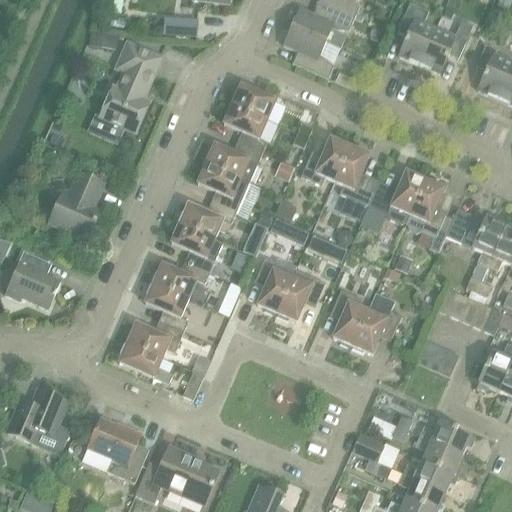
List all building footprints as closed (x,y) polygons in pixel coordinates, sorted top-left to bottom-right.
[(346,0),(321,0),(318,7),(354,22),(360,10),(346,0)] [(511,0),(501,0),(498,9),(508,13),(511,2),(511,0)] [(399,59),(419,68),(436,31),(424,26),(429,15),(410,6),(397,36),(407,40),(399,59)] [(349,34),(354,22),(318,7),(314,18),(300,11),(291,30),(326,45),(332,32),(349,34)] [(165,19),(164,36),(196,38),(197,21),(165,19)] [(455,39),(436,31),(419,68),(440,77),(448,58),(458,62),(467,44),(473,29),(462,23),(455,39)] [(328,82),(334,69),(320,59),(326,45),(291,30),(283,49),(297,55),(292,67),(328,82)] [(161,61),(142,53),(128,47),(117,72),(124,75),(117,92),(113,91),(101,120),(136,136),(149,106),(142,103),(161,61)] [(498,103),(511,70),(511,64),(495,57),(497,53),(486,48),(484,52),(476,70),(486,74),(478,94),(498,103)] [(511,70),(498,103),(511,108),(511,70)] [(267,123),(268,122),(276,104),(241,88),(237,96),(235,95),(230,106),(229,106),(228,106),(267,123)] [(259,142),(267,123),(228,106),(228,107),(230,107),(225,118),(227,120),(224,127),(246,137),(242,147),(262,157),(267,145),(259,142)] [(293,147),(304,152),(313,131),(302,127),(293,147)] [(325,181),(334,185),(351,146),(350,147),(339,143),(338,145),(330,141),(320,164),(310,159),(302,178),(301,180),(322,189),(325,181)] [(340,197),(361,206),(369,210),(378,189),(359,181),(369,158),(361,155),(362,153),(351,148),(352,147),(351,146),(334,185),(343,189),(340,197)] [(241,183),(245,174),(253,177),(262,157),(242,147),(237,158),(214,148),(211,156),(209,155),(204,166),(202,165),(202,166),(241,183)] [(241,183),(202,166),(203,167),(198,178),(201,179),(197,187),(220,197),(215,207),(236,217),(249,187),(241,183)] [(282,166),(276,179),(290,185),(295,171),(282,166)] [(396,197),(385,192),(378,189),(369,210),(376,213),(388,219),(390,222),(401,228),(405,226),(406,227),(427,179),(426,179),(426,181),(415,176),(414,178),(406,175),(396,197)] [(104,187),(86,179),(79,176),(68,200),(62,197),(49,226),(87,243),(83,251),(84,252),(101,214),(90,210),(94,200),(98,202),(104,187)] [(428,180),(427,179),(406,227),(409,234),(416,237),(423,234),(436,240),(431,252),(438,255),(445,239),(462,246),(473,219),(458,213),(453,222),(435,214),(445,192),(437,188),(438,186),(427,181),(428,180)] [(236,217),(215,207),(211,218),(188,208),(185,215),(183,214),(178,225),(176,225),(215,243),(219,233),(224,235),(229,233),(232,228),(250,236),(255,225),(236,217)] [(264,213),(258,226),(268,230),(274,217),(264,213)] [(482,257),(466,291),(471,294),(468,301),(471,302),(473,303),(481,285),(487,270),(488,270),(506,229),(496,224),(498,220),(488,216),(472,253),(482,257)] [(276,221),(271,233),(283,238),(287,226),(276,221)] [(223,246),(215,243),(176,225),(176,226),(177,227),(172,238),(175,239),(171,246),(194,256),(189,267),(210,276),(223,246)] [(511,231),(506,229),(488,270),(498,275),(502,266),(510,269),(511,265),(511,231)] [(336,248),(330,260),(342,265),(347,252),(336,248)] [(24,255),(13,279),(5,298),(21,305),(22,301),(48,313),(54,299),(55,299),(61,286),(46,279),(52,267),(34,259),(24,255)] [(265,263),(256,281),(267,286),(257,308),(265,312),(264,314),(275,319),(275,320),(292,282),(296,273),(297,270),(288,266),(278,262),(277,265),(265,260),(265,263)] [(150,285),(189,302),(197,284),(205,287),(210,276),(189,267),(184,277),(162,267),(159,275),(156,274),(152,285),(150,285)] [(388,271),(384,279),(397,285),(400,277),(388,271)] [(292,282),(275,320),(276,321),(277,319),(288,324),(289,322),(296,325),(306,303),(317,307),(325,289),(326,286),(314,281),(296,273),(292,282)] [(168,316),(163,326),(184,335),(189,324),(180,321),(189,302),(150,285),(150,286),(151,286),(146,297),(148,298),(145,306),(168,316)] [(241,320),(249,288),(237,285),(229,317),(241,320)] [(491,289),(481,285),(473,303),(482,307),(483,308),(491,289)] [(439,314),(450,319),(460,297),(448,292),(439,314)] [(340,296),(332,314),(343,319),(333,341),(341,344),(340,347),(351,352),(350,353),(351,353),(368,314),(359,310),(362,302),(341,293),(340,296)] [(368,314),(351,353),(351,354),(352,352),(363,357),(364,355),(372,358),(382,336),(392,340),(400,322),(401,319),(391,315),(396,304),(376,296),(368,314)] [(471,302),(468,301),(460,297),(450,319),(461,324),(471,302)] [(503,307),(511,311),(511,298),(508,297),(503,307)] [(482,307),(473,303),(471,302),(461,324),(472,329),(482,307)] [(472,329),(483,334),(493,312),(483,308),(482,307),(472,329)] [(203,330),(223,334),(227,313),(207,309),(203,330)] [(504,317),(493,312),(483,334),(494,339),(504,317)] [(124,344),(124,345),(162,362),(166,353),(175,357),(184,335),(163,326),(158,337),(136,327),(133,335),(130,334),(126,345),(124,344)] [(427,371),(437,349),(426,344),(416,366),(427,371)] [(119,366),(154,381),(168,387),(173,377),(158,371),(162,362),(124,345),(123,345),(125,346),(120,357),(122,358),(119,366)] [(493,354),(485,372),(477,391),(486,395),(488,390),(498,394),(511,363),(511,349),(507,347),(502,358),(493,354)] [(439,376),(448,353),(437,349),(427,371),(439,376)] [(450,380),(459,358),(448,353),(439,376),(450,380)] [(511,363),(498,394),(508,399),(506,403),(511,405),(511,363)] [(193,375),(182,399),(193,404),(204,380),(193,375)] [(18,412),(8,437),(26,444),(32,447),(60,458),(70,433),(58,428),(67,404),(39,392),(29,417),(18,412)] [(386,394),(381,407),(400,413),(404,401),(386,394)] [(401,419),(397,428),(409,434),(413,424),(401,419)] [(135,487),(141,471),(149,453),(137,447),(142,436),(127,430),(126,432),(101,421),(88,452),(113,462),(107,475),(135,487)] [(424,430),(420,439),(462,458),(466,449),(471,451),(475,441),(439,425),(435,435),(424,430)] [(397,428),(392,440),(403,445),(409,434),(397,428)] [(426,454),(422,463),(458,480),(462,471),(458,469),(462,458),(420,439),(415,449),(426,454)] [(353,455),(377,465),(384,450),(360,440),(353,455)] [(205,508),(211,493),(219,475),(194,464),(195,461),(169,450),(161,470),(149,465),(141,484),(135,499),(154,507),(161,489),(205,508)] [(407,468),(403,476),(446,495),(450,486),(455,488),(458,480),(422,463),(418,472),(407,468)] [(398,464),(394,473),(403,476),(407,468),(398,464)] [(380,466),(376,477),(387,482),(392,471),(380,466)] [(405,501),(430,511),(443,511),(446,508),(441,506),(446,495),(403,476),(398,487),(409,492),(405,501)] [(54,485),(47,502),(63,509),(70,492),(54,485)] [(259,489),(251,508),(249,511),(281,511),(278,510),(283,498),(254,486),(253,487),(259,489)] [(348,498),(338,494),(332,507),(342,511),(348,498)] [(369,494),(364,504),(375,509),(380,499),(369,494)] [(430,511),(405,501),(401,510),(390,505),(386,511),(430,511)] [(12,502),(8,510),(11,511),(15,511),(19,505),(12,502)]
